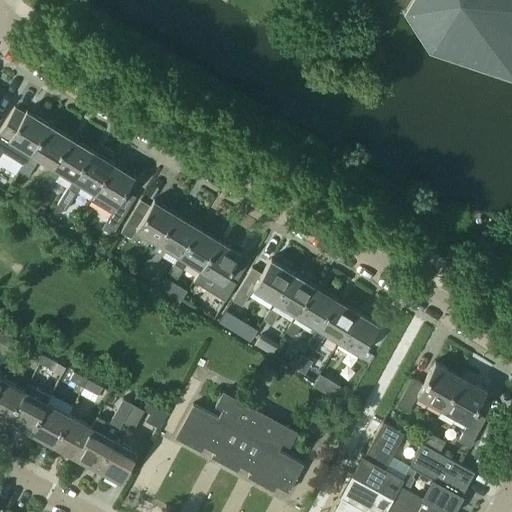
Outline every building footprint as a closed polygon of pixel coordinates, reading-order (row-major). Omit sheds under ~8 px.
[(429,42),(511,69),(511,0),(400,0),(406,3),(404,5),(429,42)] [(30,153),(49,122),(27,109),(17,124),(8,118),(0,130),(0,153),(8,140),(30,153)] [(51,166),(70,135),(49,122),(30,153),(19,170),(28,175),(38,158),(51,166)] [(73,179),(91,149),(70,135),(51,166),(41,183),(50,188),(60,171),(73,179)] [(81,184),(94,192),(113,162),(91,149),(73,179),(62,196),(71,201),(81,184)] [(105,222),(116,228),(135,196),(126,190),(135,175),(113,162),(94,192),(90,199),(111,213),(105,222)] [(36,193),(28,205),(40,213),(48,201),(36,193)] [(157,242),(176,212),(154,199),(150,205),(141,199),(121,232),(131,238),(136,229),(157,242)] [(179,256),(197,225),(176,212),(157,242),(147,259),(155,265),(166,248),(178,255),(179,256)] [(187,261),(200,269),(219,238),(197,225),(179,256),(178,255),(168,272),(177,278),(187,261)] [(214,293),(225,300),(247,264),(237,258),(241,252),(219,238),(200,269),(221,281),(214,293)] [(253,288),(274,302),(293,271),(271,258),(262,273),(252,267),(232,299),(242,306),(253,288)] [(274,302),(296,315),(314,284),(293,271),(274,302)] [(296,315),(317,328),(336,297),(314,284),(296,315)] [(317,328),(339,341),(357,310),(336,297),(317,328)] [(264,318),(272,324),(278,314),(270,309),(264,318)] [(339,341),(360,354),(379,323),(357,310),(339,341)] [(285,331),(294,337),(300,327),(291,322),(285,331)] [(0,341),(9,347),(13,339),(0,331),(0,341)] [(306,344),(315,350),(321,340),(312,335),(306,344)] [(24,355),(39,363),(43,355),(29,347),(24,355)] [(328,357),(337,363),(343,353),(334,348),(328,357)] [(39,363),(54,371),(58,363),(43,355),(39,363)] [(417,394),(443,408),(461,375),(435,361),(423,383),(412,377),(396,406),(407,412),(417,394)] [(69,379),(83,387),(88,379),(73,371),(69,379)] [(458,440),(470,446),(485,417),(474,411),(486,389),(461,375),(443,408),(468,422),(458,440)] [(0,381),(0,415),(8,420),(24,390),(2,378),(0,381)] [(83,387),(98,395),(102,387),(88,379),(83,387)] [(30,432),(46,402),(50,395),(28,383),(24,390),(8,420),(30,432)] [(276,485),(288,491),(303,463),(277,449),(282,441),(289,445),(297,431),(223,391),(215,405),(222,409),(218,417),(193,403),(175,436),(201,450),(204,445),(214,450),(211,456),(237,470),(240,464),(250,470),(247,476),(273,490),(276,485)] [(113,403),(128,411),(132,403),(118,395),(113,403)] [(30,432),(52,444),(69,414),(46,402),(30,432)] [(52,444),(75,456),(91,426),(69,414),(52,444)] [(382,421),(352,476),(392,497),(399,484),(403,477),(384,467),(388,459),(387,459),(397,441),(398,442),(404,432),(382,421)] [(75,456),(97,468),(113,438),(91,426),(75,456)] [(97,468),(120,481),(136,451),(113,438),(97,468)] [(434,479),(424,497),(424,498),(449,511),(451,511),(474,471),(421,442),(409,465),(434,479)] [(352,476),(332,511),(359,511),(361,508),(368,511),(384,511),(387,507),(392,497),(352,476)] [(399,484),(392,497),(387,507),(396,511),(449,511),(424,498),(424,497),(399,484)]
